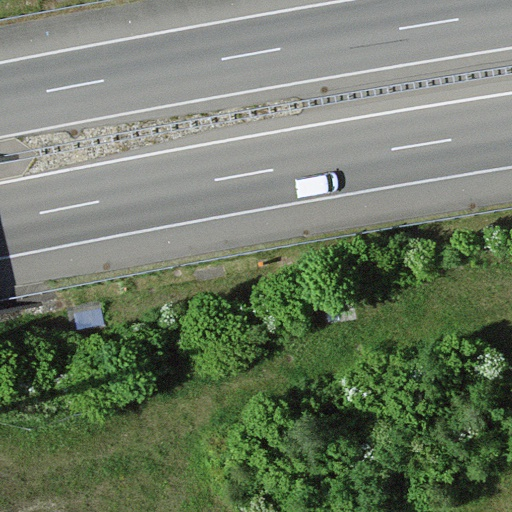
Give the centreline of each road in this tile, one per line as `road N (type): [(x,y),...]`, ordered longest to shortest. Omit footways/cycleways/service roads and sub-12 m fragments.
road 1 (motorway): [(0,221),(511,130)]
road 2 (motorway): [(511,11),(0,100)]
